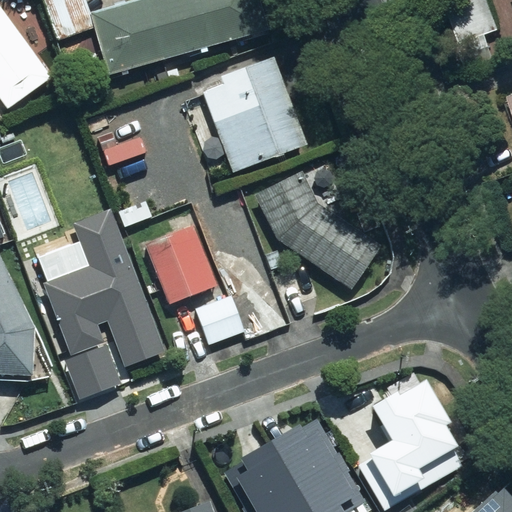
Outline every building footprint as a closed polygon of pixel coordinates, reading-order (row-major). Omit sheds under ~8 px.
[(85,0),(44,0),(58,42),(95,30),(85,0)] [(142,0),(95,13),(111,73),(266,31),(257,0),(142,0)] [(488,0),(473,0),(446,10),(459,45),(500,30),(488,0)] [(0,117),(53,79),(0,6),(0,117)] [(185,113),(215,183),(305,145),(269,61),(196,92),(202,106),(185,113)] [(301,173),(251,198),(275,247),(350,293),(379,246),(318,208),(301,173)] [(37,177),(1,193),(25,246),(62,230),(37,177)] [(92,266),(43,285),(84,388),(121,374),(109,341),(120,337),(129,361),(165,347),(112,210),(76,224),(92,266)] [(191,223),(141,243),(167,308),(217,288),(191,223)] [(36,329),(0,262),(0,374),(33,377),(36,329)] [(230,296),(196,309),(211,346),(244,333),(230,296)] [(394,442),(361,461),(388,506),(465,460),(442,421),(448,418),(423,377),(397,392),(396,387),(370,402),(394,442)] [(360,496),(314,414),(271,437),(312,511),(346,511),(343,506),(360,496)] [(247,465),(234,472),(255,511),(312,511),(271,437),(240,454),(247,465)] [(511,511),(511,502),(498,487),(470,511),(511,511)] [(213,511),(210,503),(189,511),(213,511)]
